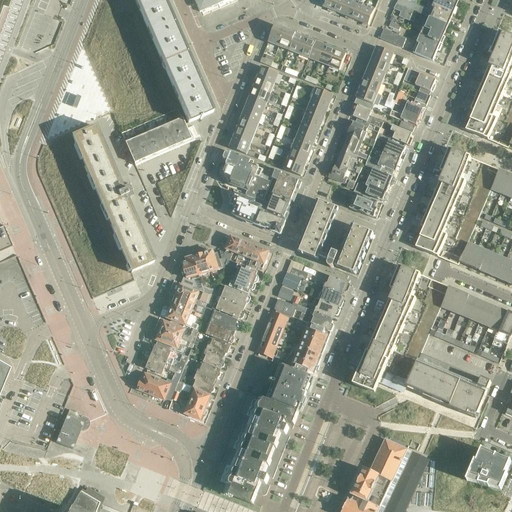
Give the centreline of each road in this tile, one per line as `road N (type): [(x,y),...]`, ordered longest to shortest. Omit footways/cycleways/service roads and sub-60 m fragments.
road 1 (residential): [(280,511),(489,0)]
road 2 (secondary): [(85,330),(18,172),(81,0)]
road 3 (residential): [(191,449),(219,429),(289,247)]
road 4 (residential): [(289,247),(372,42)]
road 5 (residential): [(188,206),(153,301),(85,330)]
road 6 (secondary): [(148,429),(122,411),(85,330)]
